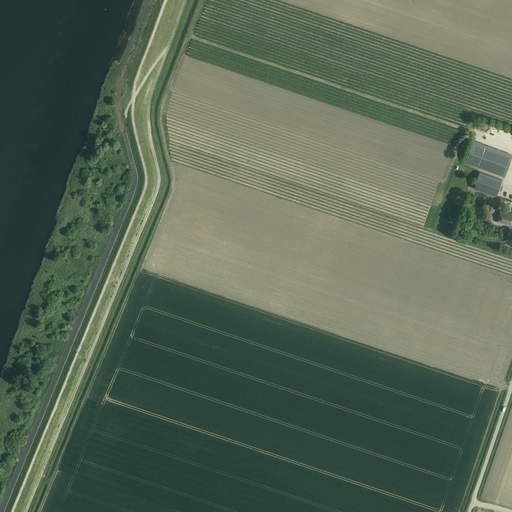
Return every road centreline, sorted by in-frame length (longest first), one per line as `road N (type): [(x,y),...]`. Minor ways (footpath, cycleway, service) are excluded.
road 1 (track): [(25,511),(158,185),(149,100),(185,0)]
road 2 (unclassified): [(469,511),(511,385)]
